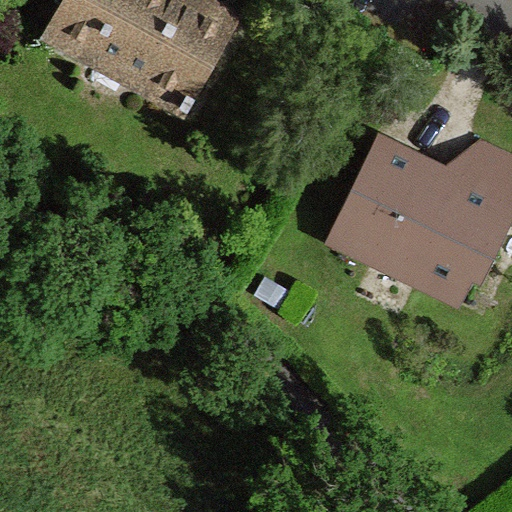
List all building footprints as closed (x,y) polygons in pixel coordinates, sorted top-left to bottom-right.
[(88,63),(91,58),(140,83),(136,89),(179,113),(231,22),(183,0),(74,0),(50,43),(88,63)] [(511,164),(475,146),(456,187),(505,211),(511,196),(511,164)] [(505,211),(456,187),(451,196),(413,178),(418,168),(380,150),(356,199),(368,205),(350,249),(416,283),(421,272),(454,286),(471,254),(482,257),(505,211)] [(335,241),(350,249),(368,205),(356,199),(335,241)] [(280,314),(289,296),(262,281),(252,298),(280,314)]
